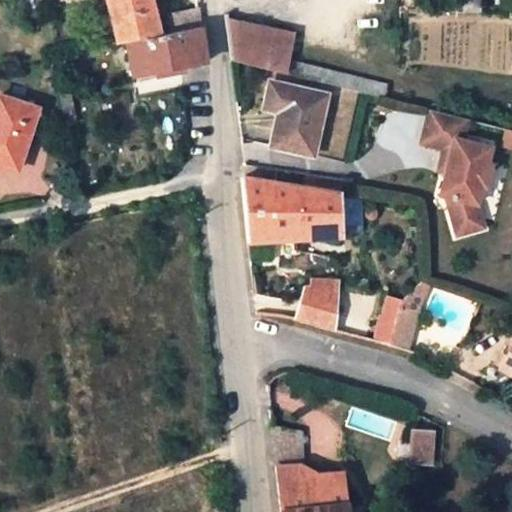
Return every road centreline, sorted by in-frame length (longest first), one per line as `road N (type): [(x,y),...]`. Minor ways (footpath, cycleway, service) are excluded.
road 1 (residential): [(237,346),(331,354),(396,373),(511,436)]
road 2 (residential): [(0,221),(219,176)]
road 3 (unclassified): [(207,0),(219,176)]
road 4 (unclassified): [(219,176),(237,346)]
road 5 (unclassified): [(237,346),(254,511)]
